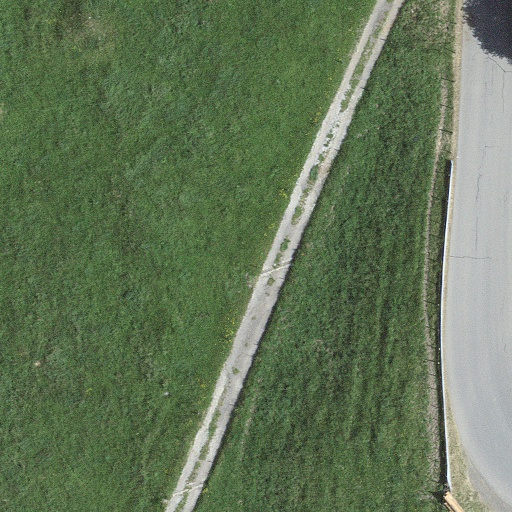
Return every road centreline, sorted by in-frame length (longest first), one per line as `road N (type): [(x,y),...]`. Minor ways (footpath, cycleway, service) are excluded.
road 1 (track): [(182,511),(388,0)]
road 2 (unclassified): [(497,0),(485,329),(491,386),(511,442)]
